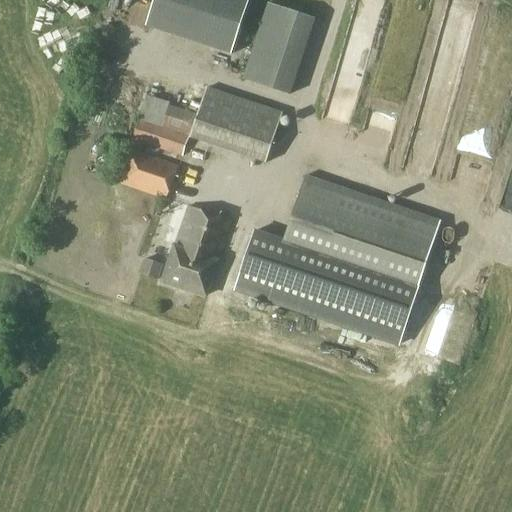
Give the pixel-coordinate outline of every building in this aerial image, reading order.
[(157,0),(149,29),(233,57),(250,0),(157,0)] [(290,95),(316,17),(270,2),(245,81),(290,95)] [(477,98),(502,105),(506,90),(481,83),(477,98)] [(267,160),(282,115),(209,91),(202,117),(172,107),(164,130),(139,123),(134,138),(183,154),(189,134),(267,160)] [(167,196),(177,166),(129,150),(119,180),(167,196)] [(194,182),(197,173),(177,168),(175,177),(194,182)] [(417,288),(439,221),(307,177),(285,244),(417,288)] [(174,180),(169,195),(187,201),(192,186),(174,180)] [(170,238),(182,203),(166,198),(154,233),(170,238)] [(206,296),(218,260),(231,222),(187,207),(175,244),(170,257),(162,281),(206,296)] [(399,340),(417,288),(265,238),(247,288),(399,340)] [(156,279),(162,264),(147,258),(141,273),(156,279)]
